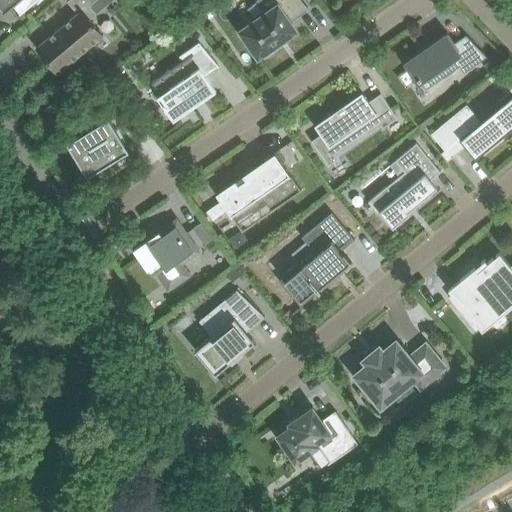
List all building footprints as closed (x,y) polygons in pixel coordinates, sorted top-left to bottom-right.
[(0,0),(0,8),(3,13),(12,5),(19,13),(18,14),(19,15),(36,0),(0,0)] [(67,0),(67,1),(77,13),(35,48),(56,73),(103,34),(90,19),(96,13),(89,5),(95,0),(67,0)] [(274,0),(277,4),(240,30),(257,55),(295,29),(289,19),(306,7),(300,0),(274,0)] [(420,47),(419,48),(420,50),(402,62),(415,80),(418,78),(426,89),(459,66),(464,73),(487,57),(465,34),(454,42),(446,32),(421,49),(420,47)] [(156,96),(173,120),(216,90),(205,74),(217,65),(218,66),(219,65),(199,42),(179,56),(180,57),(181,56),(183,60),(151,82),(160,94),(156,96)] [(103,92),(115,112),(66,142),(87,176),(128,150),(108,118),(129,105),(122,97),(111,104),(108,99),(109,99),(108,98),(107,98),(104,93),(105,92),(104,91),(103,92)] [(397,117),(380,93),(369,101),(361,91),(314,124),(323,137),(314,143),(312,140),(311,141),(328,165),(339,158),(337,155),(380,125),(382,128),(397,117)] [(456,112),(431,133),(445,151),(460,139),(475,157),(511,126),(511,94),(480,120),(470,129),(456,112)] [(392,226),(409,212),(408,210),(437,186),(431,179),(440,171),(417,142),(395,160),(404,171),(368,200),(370,203),(372,202),(392,226)] [(216,192),(221,199),(206,209),(213,219),(227,208),(237,222),(238,221),(237,220),(275,193),(282,203),(302,189),(275,151),(257,164),(243,173),(246,178),(239,183),(236,178),(216,192)] [(284,280),(282,281),(300,303),(317,289),(318,291),(343,271),(341,269),(351,261),(344,252),(342,253),(339,250),(352,239),(354,240),(355,239),(331,211),(301,236),(316,253),(301,266),(298,261),(280,276),(284,280)] [(158,231),(158,232),(134,249),(152,275),(157,272),(168,288),(168,289),(169,288),(169,289),(169,288),(188,275),(189,275),(188,274),(189,274),(188,274),(180,263),(198,251),(198,250),(176,219),(177,219),(176,219),(175,219),(176,219),(158,232),(158,231)] [(193,227),(206,245),(213,240),(201,222),(193,227)] [(448,296),(476,330),(480,327),(482,330),(511,305),(511,264),(510,266),(499,252),(483,265),(484,266),(477,271),(474,267),(448,289),(451,293),(448,296)] [(236,266),(226,274),(232,281),(242,273),(236,266)] [(201,320),(212,335),(194,350),(215,374),(255,341),(247,331),(265,316),(237,290),(201,320)] [(381,403),(413,376),(421,385),(443,366),(425,344),(408,358),(395,342),(382,353),(378,348),(366,359),(369,363),(356,374),(381,403)] [(288,422),(289,425),(276,434),(295,461),(316,446),(328,464),(358,443),(335,410),(322,419),(312,405),(288,422)] [(45,448),(40,431),(22,436),(26,453),(45,448)]
